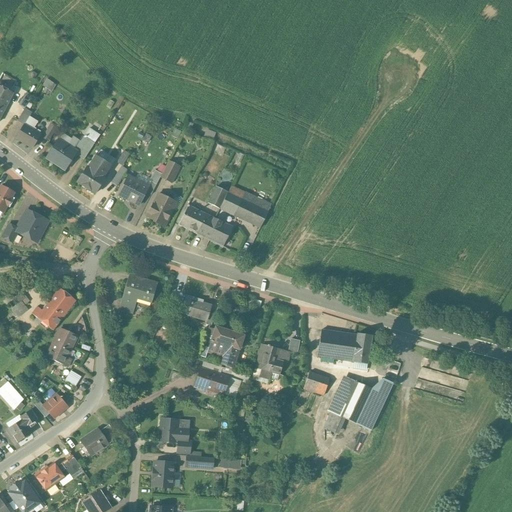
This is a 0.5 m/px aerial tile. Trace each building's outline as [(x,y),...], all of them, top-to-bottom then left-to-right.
[(46,79),(41,86),(45,89),(50,81),(46,79)] [(13,93),(0,86),(0,106),(5,109),(13,93)] [(26,93),(19,105),(25,109),(32,97),(26,93)] [(25,109),(17,121),(23,125),(24,125),(32,113),(25,109)] [(24,125),(23,125),(15,139),(31,149),(40,135),(24,125)] [(99,136),(88,129),(84,137),(94,144),(99,136)] [(214,139),(216,132),(209,129),(207,136),(214,139)] [(84,137),(75,151),(77,152),(76,154),(84,159),(94,144),(84,137)] [(75,151),(58,140),(46,159),(64,171),(76,154),(77,152),(75,151)] [(129,155),(123,152),(117,161),(123,165),(129,155)] [(95,156),(87,168),(103,178),(115,160),(109,157),(105,162),(95,156)] [(168,162),(160,178),(171,183),(179,167),(168,162)] [(87,168),(77,183),(94,194),(104,179),(103,178),(87,168)] [(121,168),(111,183),(117,187),(126,171),(121,168)] [(160,177),(155,175),(151,182),(156,184),(160,177)] [(128,177),(118,195),(139,206),(145,193),(148,187),(128,177)] [(151,182),(148,187),(145,193),(151,195),(156,184),(151,182)] [(14,193),(1,186),(0,187),(0,211),(3,214),(7,206),(8,206),(11,201),(11,199),(14,193)] [(227,193),(215,187),(208,204),(219,209),(227,193)] [(271,206),(231,187),(228,193),(227,193),(219,209),(260,228),(271,206)] [(165,198),(158,194),(153,205),(152,206),(153,206),(149,213),(148,214),(147,217),(154,221),(154,222),(163,227),(176,203),(173,202),(174,200),(173,196),(169,195),(166,196),(165,198)] [(205,215),(188,206),(178,225),(196,234),(205,215)] [(48,222),(26,210),(16,229),(15,232),(17,233),(36,243),(48,222)] [(232,228),(205,215),(196,234),(223,247),(232,228)] [(16,229),(9,225),(2,237),(12,242),(17,233),(15,232),(16,229)] [(143,285),(127,280),(122,299),(135,303),(136,299),(151,303),(153,295),(156,284),(144,280),(143,285)] [(59,289),(47,305),(63,317),(75,301),(59,289)] [(20,294),(14,299),(18,303),(19,304),(22,301),(26,298),(22,292),(20,294)] [(153,295),(151,303),(149,309),(156,312),(161,297),(153,295)] [(211,307),(192,301),(193,298),(186,295),(182,309),(189,311),(188,315),(207,321),(209,313),(211,307)] [(11,308),(17,303),(14,299),(7,304),(11,308)] [(135,303),(122,299),(118,310),(132,313),(135,303)] [(18,303),(11,309),(17,318),(28,309),(22,301),(19,304),(18,303)] [(63,317),(47,305),(42,311),(37,319),(52,331),(63,317)] [(37,307),(31,314),(37,319),(42,311),(37,307)] [(215,315),(209,313),(207,321),(206,325),(211,326),(215,315)] [(243,337),(215,328),(214,330),(210,342),(205,340),(199,356),(205,358),(207,352),(222,357),(219,364),(233,368),(243,337)] [(209,328),(205,340),(210,342),(214,330),(209,328)] [(76,337),(60,329),(51,347),(62,351),(63,348),(69,351),(76,337)] [(356,336),(321,331),(317,357),(344,361),(345,352),(354,353),(356,336)] [(371,337),(356,335),(354,353),(352,363),(367,365),(371,337)] [(299,341),(290,339),(288,351),(290,351),(289,353),(297,355),(299,341)] [(282,349),(262,344),(255,369),(260,370),(259,377),(269,380),(271,373),(279,375),(282,362),(279,361),(282,349)] [(62,351),(51,347),(46,357),(63,365),(66,357),(69,351),(63,348),(62,351)] [(288,351),(282,349),(279,361),(282,362),(286,363),(289,353),(290,351),(288,351)] [(354,353),(345,352),(344,361),(352,363),(354,353)] [(46,357),(44,360),(53,366),(62,371),(65,366),(46,357)] [(71,359),(66,357),(63,365),(65,366),(67,367),(71,359)] [(392,361),(382,379),(392,383),(394,384),(401,364),(392,361)] [(62,371),(53,366),(49,371),(58,377),(62,371)] [(220,374),(201,368),(195,386),(223,395),(231,371),(222,368),(220,374)] [(49,371),(46,376),(55,381),(58,377),(49,371)] [(81,377),(71,371),(65,381),(75,387),(81,377)] [(329,379),(308,372),(303,388),(323,395),(329,379)] [(356,382),(343,376),(339,384),(352,391),(356,382)] [(26,397),(11,379),(7,382),(0,388),(0,394),(14,410),(26,397)] [(382,379),(372,390),(355,424),(370,431),(392,383),(382,379)] [(352,391),(339,417),(342,418),(355,424),(372,390),(356,382),(352,391)] [(339,384),(327,411),(330,413),(339,417),(352,391),(339,384)] [(67,407),(57,395),(43,407),(49,414),(53,419),(67,407)] [(43,407),(38,400),(33,404),(45,418),(49,414),(43,407)] [(30,410),(20,417),(21,420),(7,429),(12,436),(13,436),(18,443),(31,434),(27,427),(36,421),(30,410)] [(330,413),(323,428),(335,434),(342,418),(339,417),(330,413)] [(177,422),(162,421),(160,440),(178,442),(186,442),(187,433),(177,432),(177,422)] [(117,437),(109,425),(99,431),(108,444),(117,437)] [(98,429),(79,441),(90,456),(108,444),(99,431),(98,429)] [(186,442),(178,442),(177,453),(189,454),(190,442),(186,442)] [(72,456),(62,463),(66,469),(65,469),(71,477),(82,469),(72,456)] [(201,458),(186,457),(186,467),(201,468),(201,458)] [(221,458),(220,466),(240,470),(241,461),(221,458)] [(173,463),(154,462),(152,487),(171,488),(173,463)] [(54,463),(42,471),(41,470),(34,475),(45,491),(47,490),(51,496),(58,491),(54,485),(64,478),(60,473),(65,469),(66,469),(62,463),(56,467),(54,463)] [(99,491),(82,502),(88,511),(104,511),(111,508),(99,491)]
